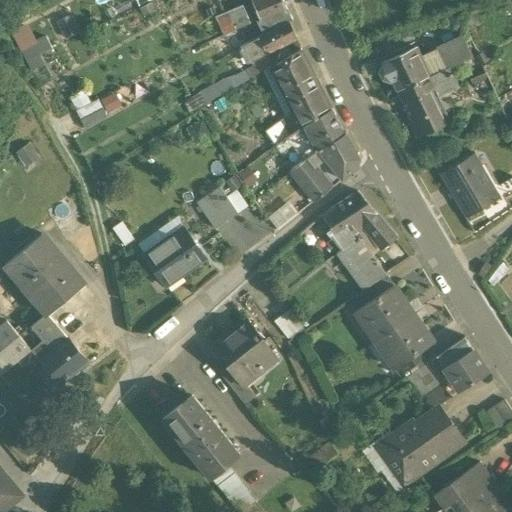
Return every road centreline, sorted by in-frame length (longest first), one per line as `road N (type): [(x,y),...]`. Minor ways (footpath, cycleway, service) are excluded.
road 1 (residential): [(381,157),(118,388),(43,511)]
road 2 (residential): [(381,157),(511,375)]
road 3 (residential): [(305,0),(381,157)]
